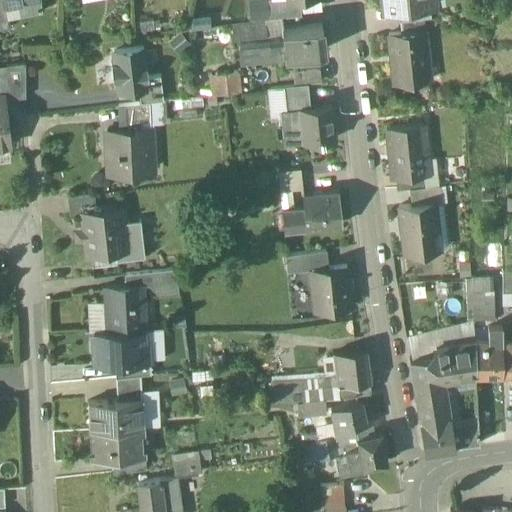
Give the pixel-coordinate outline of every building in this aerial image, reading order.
[(39,0),(2,0),(3,5),(4,5),(22,2),(24,15),(42,12),(39,0)] [(260,0),(247,1),(249,22),(300,15),(298,0),(260,0)] [(380,0),(381,11),(398,9),(429,6),(435,5),(434,4),(429,4),(428,0),(380,0)] [(429,6),(398,9),(399,21),(423,19),(431,18),(429,6)] [(195,27),(212,25),(211,15),(194,17),(195,27)] [(282,18),(265,20),(266,26),(283,24),(282,18)] [(423,19),(399,21),(401,33),(425,31),(423,19)] [(265,20),(190,30),(191,46),(223,40),(267,36),(266,26),(265,20)] [(322,25),(282,29),(283,41),(285,55),(325,51),(322,25)] [(190,30),(173,32),(175,48),(191,46),(190,30)] [(401,33),(388,34),(393,83),(430,80),(425,31),(401,33)] [(283,41),(262,43),(264,58),(285,55),(283,41)] [(262,43),(238,46),(239,60),(264,58),(262,43)] [(139,91),(162,89),(160,76),(147,78),(144,48),(113,52),(115,64),(112,64),(114,80),(117,80),(118,94),(139,91)] [(25,63),(5,65),(8,99),(25,97),(25,63)] [(319,69),(294,72),(295,86),(308,84),(321,83),(319,69)] [(238,72),(209,75),(212,95),(240,92),(238,72)] [(295,86),(283,87),(286,111),(301,109),(310,108),(308,84),(295,86)] [(162,89),(139,91),(141,104),(149,103),(163,101),(162,89)] [(3,99),(0,99),(0,146),(8,145),(3,99)] [(141,104),(124,105),(125,122),(140,121),(150,120),(149,103),(141,104)] [(310,108),(301,109),(305,143),(334,140),(330,106),(310,108)] [(286,111),(280,111),(284,145),(305,143),(301,109),(286,111)] [(140,121),(125,122),(125,130),(140,129),(140,121)] [(423,125),(387,128),(392,177),(423,174),(428,174),(423,125)] [(125,130),(112,130),(113,151),(107,152),(109,175),(126,174),(126,170),(135,170),(153,169),(150,128),(125,130)] [(301,169),(278,172),(280,192),(303,190),(301,169)] [(423,174),(395,177),(397,189),(409,188),(424,186),(423,174)] [(424,186),(409,188),(411,205),(435,202),(435,204),(442,203),(440,185),(424,186)] [(339,192),(302,196),(304,207),(306,228),(306,229),(342,225),(339,192)] [(94,194),(67,197),(69,214),(81,213),(96,211),(94,194)] [(411,205),(399,206),(404,253),(435,250),(433,233),(438,232),(435,204),(435,202),(411,205)] [(304,207),(282,210),(284,230),(306,228),(304,207)] [(96,211),(81,213),(86,255),(115,251),(128,250),(125,223),(123,208),(96,211)] [(116,262),(145,258),(141,221),(125,223),(128,250),(115,251),(116,262)] [(325,250),(285,255),(287,272),(310,270),(327,268),(325,250)] [(327,268),(310,270),(314,311),(351,307),(346,266),(327,268)] [(175,268),(158,270),(159,284),(158,285),(159,294),(179,292),(175,268)] [(511,269),(502,270),(502,292),(511,291),(511,269)] [(158,270),(124,274),(125,285),(142,285),(142,286),(158,285),(159,284),(158,270)] [(494,304),(492,276),(471,276),(472,304),(494,304)] [(125,285),(105,286),(107,331),(145,328),(142,286),(142,285),(125,285)] [(494,319),(494,304),(472,304),(473,319),(494,319)] [(146,344),(145,328),(107,331),(93,332),(96,363),(115,362),(151,361),(149,344),(146,344)] [(511,338),(502,339),(502,374),(502,375),(511,374),(511,338)] [(475,339),(447,343),(453,378),(475,375),(475,339)] [(502,374),(502,339),(475,339),(475,375),(502,374)] [(447,343),(435,345),(437,354),(443,387),(454,386),(453,378),(447,343)] [(365,349),(334,354),(337,376),(338,385),(369,381),(365,349)] [(437,354),(409,359),(415,393),(416,393),(417,401),(444,397),(445,397),(443,387),(437,354)] [(115,362),(115,377),(140,375),(151,374),(151,361),(115,362)] [(140,375),(115,377),(117,400),(141,398),(140,375)] [(337,376),(300,379),(302,399),(324,397),(340,396),(338,385),(337,376)] [(300,379),(272,381),(273,402),(302,399),(300,379)] [(369,381),(338,385),(340,396),(371,393),(369,381)] [(324,397),(302,399),(302,400),(303,414),(326,412),(324,397)] [(444,397),(417,401),(420,419),(447,416),(444,397)] [(117,400),(87,401),(89,430),(92,430),(140,427),(144,427),(142,398),(117,400)] [(361,400),(330,406),(336,435),(336,436),(355,433),(355,432),(353,422),(365,419),(361,400)] [(447,416),(420,419),(425,452),(454,448),(451,429),(449,415),(447,416)] [(478,425),(451,429),(454,448),(479,444),(478,425)] [(140,427),(92,430),(93,458),(120,456),(141,455),(140,427)] [(316,432),(305,434),(307,444),(318,442),(317,439),(318,439),(316,432)] [(355,433),(336,436),(336,435),(333,436),(335,446),(349,443),(351,449),(360,447),(358,437),(357,432),(355,432),(355,433)] [(381,432),(358,437),(360,447),(364,467),(387,462),(381,432)] [(333,436),(318,439),(317,439),(318,442),(307,444),(310,457),(311,457),(336,451),(335,446),(333,436)] [(310,457),(307,444),(297,444),(300,464),(312,463),(311,457),(310,457)] [(351,449),(345,450),(346,457),(349,471),(364,467),(360,447),(351,449)] [(198,450),(172,454),(174,474),(192,472),(191,465),(200,464),(198,450)] [(141,455),(120,456),(121,471),(146,469),(145,455),(141,455)] [(346,457),(335,459),(338,473),(349,471),(346,457)] [(181,511),(176,477),(159,479),(163,511),(181,511)] [(163,511),(159,479),(138,482),(141,508),(141,511),(163,511)] [(342,483),(320,485),(322,507),(344,505),(342,483)]
